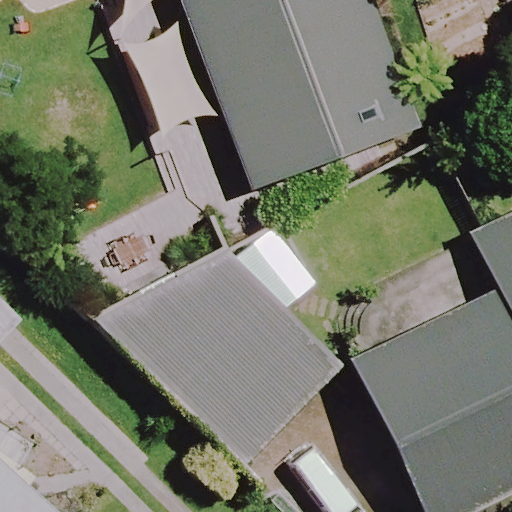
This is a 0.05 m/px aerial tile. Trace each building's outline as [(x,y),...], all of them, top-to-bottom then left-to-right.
[(154,0),(226,199),(404,141),(352,0),(154,0)] [(511,215),(411,264),(422,287),(312,339),(393,511),(472,511),(511,493),(511,215)] [(85,354),(217,480),(320,372),(188,246),(85,354)] [(0,332),(11,321),(0,310),(0,332)] [(0,511),(32,511),(0,482),(0,511)]
